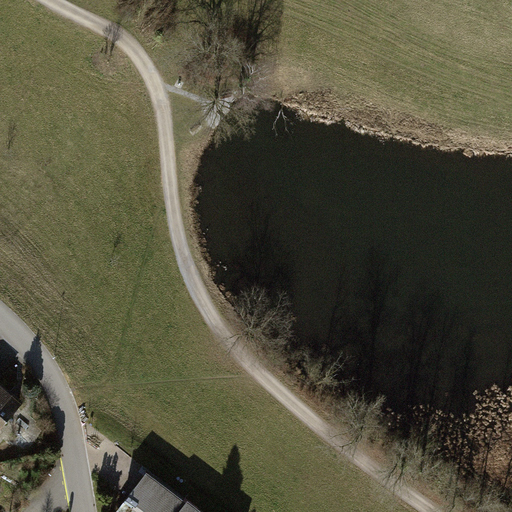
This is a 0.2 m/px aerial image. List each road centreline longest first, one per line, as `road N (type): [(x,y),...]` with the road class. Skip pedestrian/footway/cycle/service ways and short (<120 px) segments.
road 1 (track): [(438,511),(275,386),(217,323),(179,246),(161,93),(128,45),(53,0)]
road 2 (residential): [(88,511),(68,418),(29,342),(0,316)]
